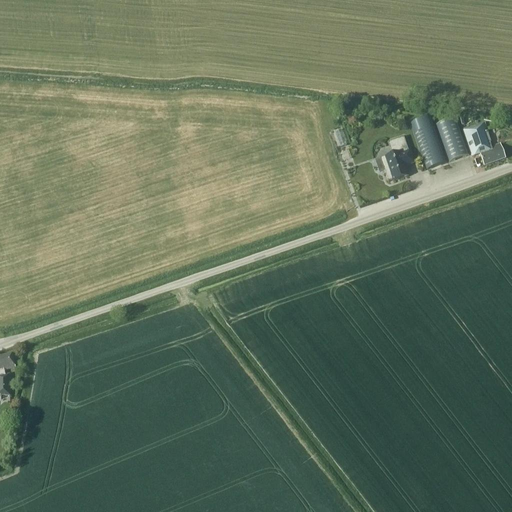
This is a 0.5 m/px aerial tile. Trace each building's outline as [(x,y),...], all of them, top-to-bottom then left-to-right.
[(447,164),(431,117),(410,124),(426,171),(447,164)] [(469,156),(456,119),(435,126),(448,163),(469,156)] [(490,143),(484,124),(463,131),(472,157),(480,155),(484,166),(505,159),(500,145),(491,148),(489,143),(490,143)] [(408,152),(404,138),(388,143),(392,155),(380,159),(388,182),(393,181),(393,182),(408,177),(404,167),(413,164),(409,152),(408,152)] [(15,368),(11,354),(0,357),(0,395),(10,396),(10,375),(5,375),(4,371),(15,368)]
